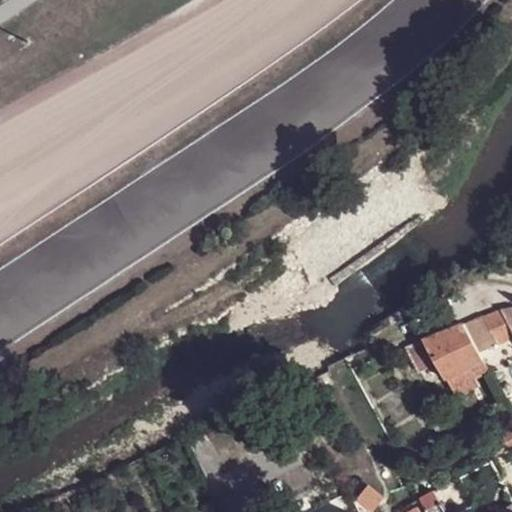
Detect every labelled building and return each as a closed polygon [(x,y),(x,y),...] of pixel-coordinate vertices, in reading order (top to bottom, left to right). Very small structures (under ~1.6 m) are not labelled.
[(511,329),(511,307),(501,309),(511,329)] [(479,351),(511,334),(511,329),(501,309),(464,324),(479,351)] [(438,361),(458,397),(479,385),(476,377),(489,370),(479,351),(464,324),(426,339),(438,361)] [(420,371),(438,361),(426,339),(408,348),(420,371)] [(437,432),(455,423),(447,407),(429,417),(437,432)] [(511,449),(511,448),(511,429),(503,434),(511,449)] [(424,488),(429,495),(433,493),(451,483),(447,476),(424,488)] [(356,503),(367,511),(374,511),(382,502),(368,489),(356,503)] [(422,499),(428,510),(439,504),(433,493),(429,495),(422,499)] [(428,510),(429,511),(446,511),(441,502),(439,504),(428,510)]
